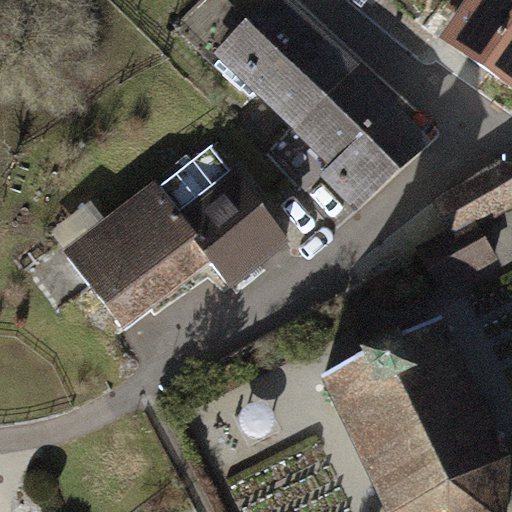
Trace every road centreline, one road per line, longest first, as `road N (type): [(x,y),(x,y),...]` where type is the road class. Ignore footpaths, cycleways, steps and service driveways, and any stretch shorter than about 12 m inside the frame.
road 1 (residential): [(473,128),(140,386),(23,435),(0,433)]
road 2 (residential): [(350,0),(473,128)]
